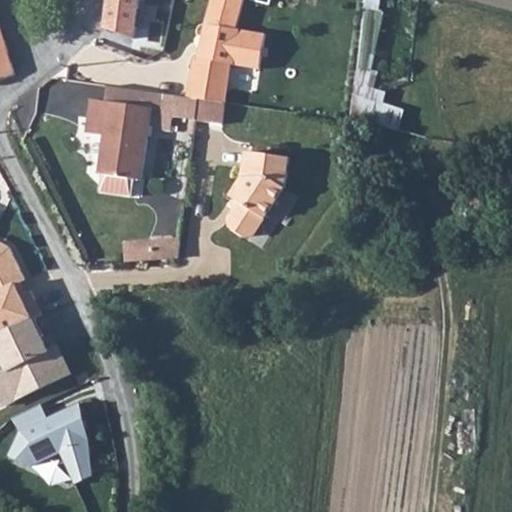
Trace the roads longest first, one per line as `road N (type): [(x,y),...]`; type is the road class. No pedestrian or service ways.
road 1 (track): [(72,270),(121,383),(138,511)]
road 2 (track): [(431,511),(453,296)]
road 3 (residential): [(89,0),(89,45),(38,83),(9,0)]
road 4 (residential): [(0,145),(72,270)]
